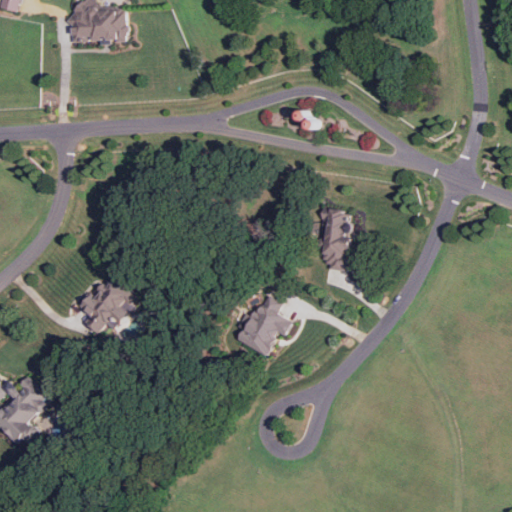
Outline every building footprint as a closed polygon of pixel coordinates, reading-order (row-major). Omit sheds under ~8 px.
[(20,11),(22,0),(3,0),(2,7),(20,11)] [(129,39),(129,8),(100,8),(100,0),(75,1),(75,40),(129,39)] [(126,227),(135,183),(165,189),(161,209),(176,212),(171,236),(126,227)] [(327,209),(324,267),(358,268),(358,252),(353,252),(355,210),(327,209)] [(143,294),(116,276),(107,289),(99,284),(84,307),(96,315),(90,324),(103,333),(113,318),(123,324),(143,294)] [(239,342),(272,353),(279,332),(290,335),(296,319),(284,315),(289,302),(268,295),(261,315),(249,311),(239,342)] [(0,410),(0,424),(21,443),(27,436),(34,443),(45,431),(34,422),(50,405),(45,400),(51,394),(31,376),(20,387),(10,378),(5,383),(1,378),(0,379),(0,400),(5,405),(0,410)]
